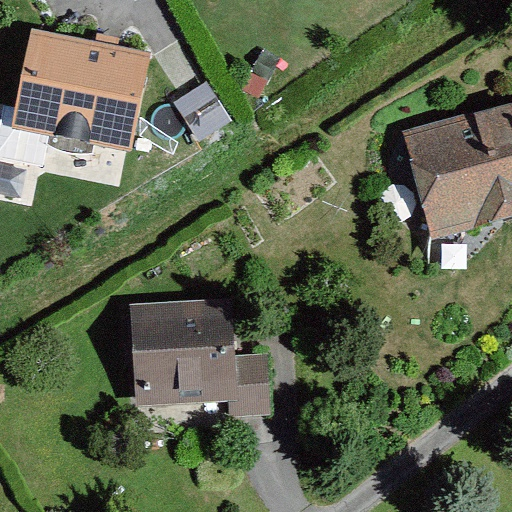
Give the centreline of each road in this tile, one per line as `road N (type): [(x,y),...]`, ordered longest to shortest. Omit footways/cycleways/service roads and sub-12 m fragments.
road 1 (track): [(0,314),(487,0)]
road 2 (residential): [(511,385),(348,511)]
